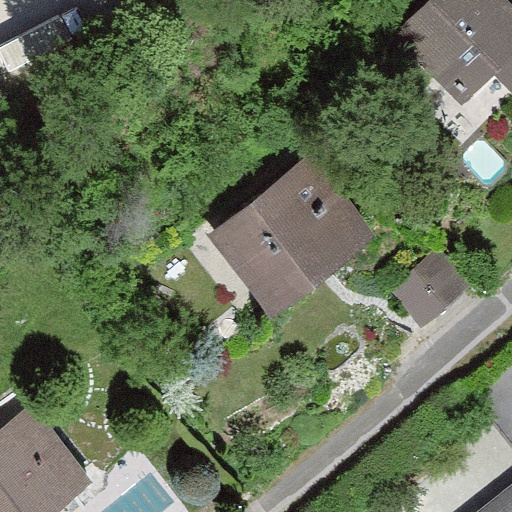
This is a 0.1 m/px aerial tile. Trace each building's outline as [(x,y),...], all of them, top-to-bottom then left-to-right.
[(511,20),(492,0),(448,0),(412,36),(475,101),(507,70),(511,75),(511,20)] [(353,238),(301,177),(221,245),(274,306),(353,238)] [(398,289),(425,325),(459,300),(432,264),(398,289)] [(0,429),(0,511),(37,511),(79,483),(26,410),(0,429)] [(511,511),(511,484),(479,511),(511,511)]
